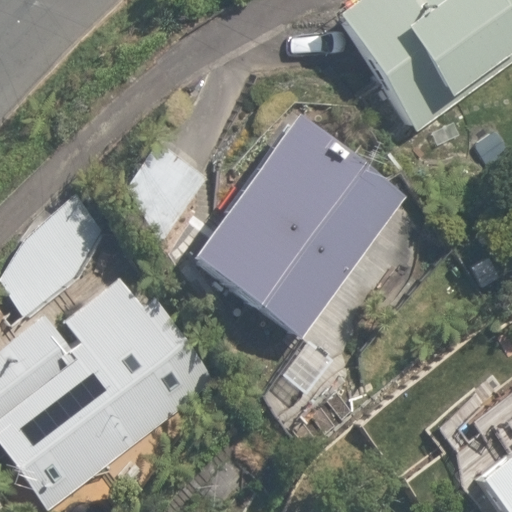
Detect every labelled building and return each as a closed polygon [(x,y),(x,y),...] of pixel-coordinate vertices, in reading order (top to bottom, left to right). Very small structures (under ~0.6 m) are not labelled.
[(511,65),(511,0),(361,0),(335,18),(415,135),(511,65)] [(405,199),(294,121),(190,262),(303,342),(405,199)] [(511,151),(496,132),(475,148),(489,167),(511,151)] [(0,452),(46,511),(48,511),(216,376),(153,299),(140,310),(119,281),(62,325),(77,347),(68,352),(43,319),(0,352),(0,452)] [(511,511),(511,454),(476,481),(498,511),(511,511)]
